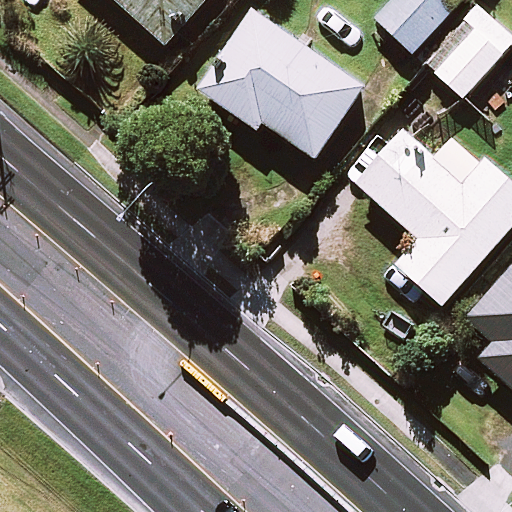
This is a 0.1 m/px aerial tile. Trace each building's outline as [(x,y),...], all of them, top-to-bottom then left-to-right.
[(111,0),(165,49),(209,0),(111,0)] [(464,2),(461,0),(397,0),(376,22),(412,56),(464,2)] [(511,47),(511,39),(478,7),(424,64),(462,100),(511,47)] [(364,92),(253,15),(199,93),(257,133),(262,125),(315,162),(364,92)] [(511,102),(511,59),(510,58),(474,96),(498,118),(511,102)] [(434,163),(404,135),(358,186),(420,243),(397,268),(441,308),(511,229),(511,189),(456,139),(434,163)] [(511,269),(466,321),(493,346),(479,362),(511,391),(511,269)]
